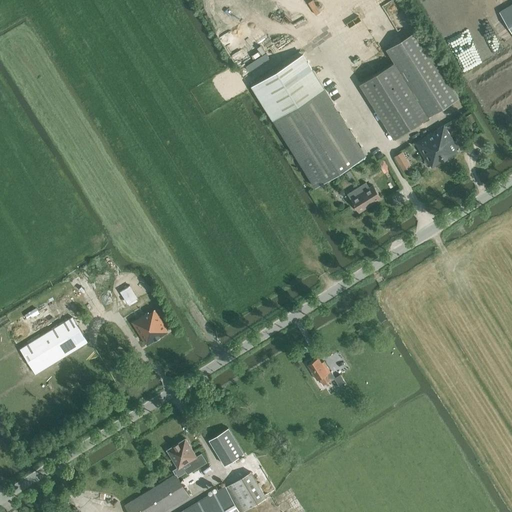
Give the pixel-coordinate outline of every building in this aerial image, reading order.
[(511,4),(500,12),(511,31),(511,4)] [(289,5),(287,9),(295,15),(297,11),(289,5)] [(395,62),(360,83),(394,138),(458,99),(415,30),(386,48),(395,62)] [(284,65),(254,84),(267,106),(316,185),(365,154),(303,53),(295,58),(293,55),(282,62),(284,65)] [(475,119),(472,113),(465,117),(469,123),(475,119)] [(444,125),(415,142),(425,159),(425,161),(427,165),(429,165),(430,167),(459,150),(458,148),(459,146),(456,142),(454,142),(444,125)] [(401,152),(395,156),(404,170),(410,166),(401,152)] [(385,159),(379,163),(383,169),(389,165),(385,159)] [(353,190),(348,193),(351,198),(359,212),(382,198),(373,184),(369,187),(366,182),(353,190)] [(84,273),(71,281),(75,287),(81,284),(90,298),(97,294),(84,273)] [(80,285),(75,288),(84,301),(89,298),(80,285)] [(120,291),(128,304),(138,298),(130,285),(120,291)] [(156,292),(148,296),(156,309),(164,305),(156,292)] [(71,298),(65,301),(73,314),(78,311),(71,298)] [(148,312),(133,322),(147,345),(169,331),(156,309),(148,313),(148,312)] [(73,317),(20,349),(35,374),(88,341),(73,317)] [(332,380),(328,373),(331,372),(324,361),(322,362),(318,357),(307,364),(318,380),(320,379),(324,385),(332,380)] [(347,384),(341,374),(335,378),(341,388),(347,384)] [(220,433),(210,439),(225,465),(244,453),(228,428),(220,433)] [(186,438),(167,450),(178,467),(173,470),(175,474),(176,475),(176,474),(178,477),(186,472),(187,471),(183,466),(189,462),(194,470),(207,462),(202,453),(197,456),(186,438)] [(266,497),(250,472),(226,486),(242,511),(266,497)] [(163,511),(189,496),(176,475),(175,474),(125,505),(129,511),(163,511)] [(181,511),(241,511),(225,485),(181,511)]
